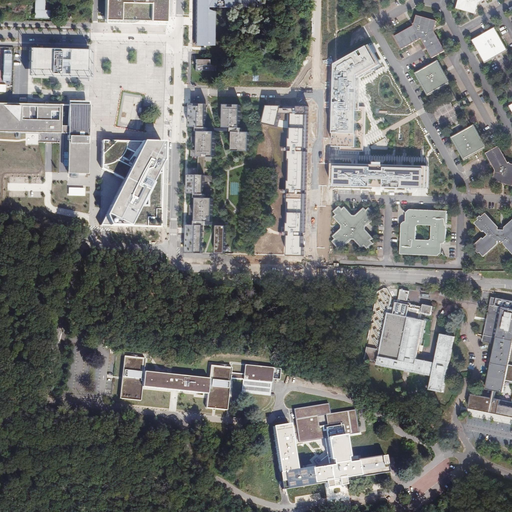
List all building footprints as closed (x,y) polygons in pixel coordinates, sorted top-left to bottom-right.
[(34,0),(34,18),(50,18),(50,10),(44,10),(44,0),(34,0)] [(105,0),(105,23),(160,24),(165,24),(168,24),(168,21),(168,0),(105,0)] [(196,0),(196,46),(205,46),(213,46),(214,12),(208,9),(208,8),(267,8),(267,0),(196,0)] [(457,0),(455,11),(475,16),(478,5),(485,1),(486,1),(487,1),(488,1),(488,0),(457,0)] [(430,58),(443,51),(432,32),(435,21),(415,15),(412,25),(404,30),(393,36),(400,49),(419,39),(430,58)] [(493,28),(471,40),(476,50),(483,63),(505,50),(493,28)] [(333,146),(338,146),(338,151),(360,152),(361,147),(362,104),(361,104),(361,102),(358,102),(359,79),(364,75),(365,77),(373,73),(372,71),(382,66),(370,44),(362,49),(362,50),(336,64),(334,133),(333,133),(333,146)] [(64,50),(28,49),(27,76),(64,77),(88,78),(89,50),(64,50)] [(209,60),(195,60),(195,72),(201,72),(201,66),(209,67),(209,60)] [(440,88),(448,84),(441,71),(436,61),(425,66),(426,67),(422,69),(413,73),(419,85),(420,84),(421,87),(420,87),(425,96),(433,93),(432,91),(440,87),(440,88)] [(66,126),(59,126),(59,122),(59,118),(60,115),(60,109),(60,105),(56,105),(50,104),(43,104),(32,104),(16,104),(3,104),(0,103),(0,131),(3,131),(13,132),(15,132),(22,132),(29,132),(33,132),(34,132),(40,132),(44,132),(50,132),(63,132),(67,132),(67,152),(67,159),(67,176),(87,176),(89,140),(89,128),(89,101),(79,101),(67,100),(67,101),(66,126)] [(196,104),(190,103),(190,110),(189,127),(197,127),(206,128),(207,111),(207,104),(201,104),(201,106),(196,106),(196,104)] [(241,105),(224,105),(224,128),(231,128),(233,128),(240,128),(241,105)] [(279,118),(282,105),(268,105),(264,123),(277,126),(278,122),(279,118)] [(304,114),(292,114),(289,255),(304,255),(305,234),(306,192),(307,149),(308,114),(304,114)] [(478,138),(476,134),(477,133),(475,129),(472,125),(462,131),(462,132),(457,135),(456,133),(449,137),(455,147),(456,146),(458,150),(457,150),(462,160),(472,154),(472,153),(475,152),(475,153),(485,147),(479,138),(478,138)] [(215,157),(216,132),(208,132),(199,131),(198,136),(198,143),(198,150),(198,157),(205,157),(215,157)] [(240,132),(233,132),(232,151),(249,152),(250,132),(242,132),(240,132)] [(136,141),(103,141),(103,168),(115,173),(124,179),(106,215),(102,223),(107,223),(109,223),(126,224),(134,224),(147,224),(161,225),(161,208),(162,164),(163,142),(143,142),(136,141)] [(511,165),(508,164),(507,165),(506,161),(502,154),(497,147),(485,154),(494,171),(492,181),(511,187),(511,184),(511,165)] [(205,157),(198,157),(197,168),(197,175),(205,175),(205,157)] [(378,167),(334,165),(333,188),(381,190),(416,191),(429,191),(430,169),(413,168),(387,167),(387,165),(383,164),(378,164),(378,167)] [(197,175),(188,174),(188,194),(196,194),(196,198),(206,198),(206,194),(212,194),(212,189),(205,189),(205,182),(212,182),(213,176),(205,175),(197,175)] [(206,198),(197,198),(197,205),(189,205),(189,215),(196,216),(196,221),(205,221),(213,222),(214,198),(206,198)] [(341,224),(342,224),(342,227),(340,227),(332,235),(334,237),(331,240),(337,246),(339,244),(342,245),(351,237),(361,247),(363,245),(366,247),(372,242),(370,239),(372,237),(364,228),(362,228),(361,226),(361,225),(365,224),(373,218),(370,215),(373,212),(368,206),(365,209),(363,207),(354,214),(354,216),(352,216),(351,214),(347,210),(343,206),(340,208),(338,205),(332,211),(335,214),(333,216),(341,224)] [(407,216),(407,219),(405,219),(400,222),(398,253),(435,255),(438,252),(438,245),(439,244),(440,244),(446,241),(447,209),(428,208),(410,207),(407,207),(407,216)] [(511,218),(506,224),(501,228),(501,230),(498,229),(496,229),(496,227),(483,213),(472,223),(480,232),(481,231),(484,236),(480,239),(479,238),(471,245),(474,249),(472,251),(475,254),(477,252),(480,256),(495,244),(494,243),(495,242),(500,243),(500,244),(511,256),(511,218)] [(194,225),(187,224),(186,253),(203,253),(204,225),(194,225)] [(226,225),(216,225),(216,254),(225,254),(226,225)] [(407,291),(396,289),(396,292),(398,293),(397,299),(405,301),(406,296),(413,297),(415,286),(408,285),(407,291)] [(488,341),(494,343),(490,364),(490,365),(484,390),(492,391),(490,398),(482,396),(470,394),(467,408),(511,417),(511,365),(508,365),(511,346),(511,301),(491,297),(483,340),(488,341)] [(420,307),(409,305),(408,311),(429,315),(430,306),(421,304),(420,307)] [(453,337),(439,334),(433,363),(415,359),(423,321),(390,314),(391,308),(388,307),(379,350),(365,347),(363,359),(376,362),(376,365),(431,377),(428,390),(441,393),(446,369),(453,337)] [(145,358),(123,356),(118,399),(140,401),(142,387),(173,390),(207,394),(205,408),(226,410),(228,391),(236,392),(237,385),(229,384),(231,368),(210,366),(209,378),(144,371),(145,358)] [(254,365),(240,363),(239,374),(253,376),(254,365)] [(278,370),(266,369),(265,375),(268,376),(268,378),(278,379),(278,370)] [(289,425),(272,428),(281,489),(387,473),(384,457),(354,462),(354,463),(346,464),(346,460),(347,459),(343,435),(352,434),(352,435),(360,434),(356,410),(331,414),(329,404),(294,410),(299,442),(324,438),(328,462),(330,462),(330,467),(322,468),(322,467),(296,471),(289,425)]
